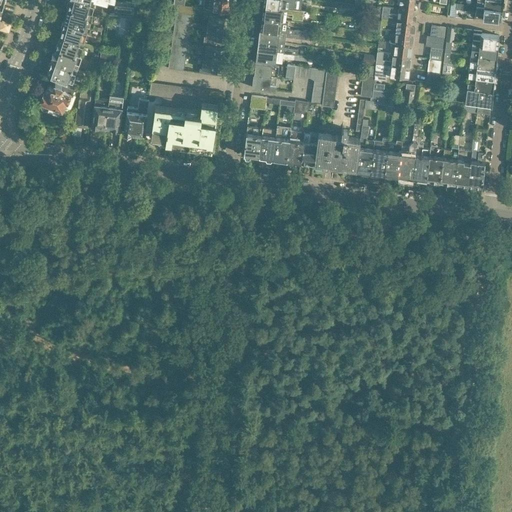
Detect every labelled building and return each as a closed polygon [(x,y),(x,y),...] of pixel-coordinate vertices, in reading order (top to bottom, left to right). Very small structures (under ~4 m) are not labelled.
[(92,13),(96,1),(92,0),(69,0),(68,1),(67,5),(67,7),(93,14),(92,13)] [(205,0),(204,7),(209,8),(231,11),(232,10),(233,9),(233,6),(232,4),(232,0),(205,0)] [(263,0),(263,5),(299,10),(300,0),(263,0)] [(417,9),(417,0),(400,0),(399,9),(416,11),(417,9)] [(501,19),(502,8),(477,5),(451,2),(450,16),(456,17),(457,8),(476,10),(475,19),(483,20),(483,17),(501,19)] [(192,14),(193,6),(177,4),(177,7),(177,12),(192,14)] [(302,20),(304,10),(263,5),(262,17),(281,20),(281,19),(283,19),(283,14),(284,13),(293,14),(292,18),(302,20)] [(114,13),(134,16),(134,8),(115,6),(114,13)] [(368,6),(367,17),(378,19),(379,8),(368,6)] [(415,22),(416,13),(416,11),(399,9),(398,14),(389,13),(390,7),(383,6),(382,18),(415,22)] [(90,27),(93,14),(67,7),(68,8),(65,20),(89,27),(90,27)] [(209,8),(206,24),(229,27),(230,16),(231,11),(209,8)] [(191,21),(192,14),(177,12),(176,19),(191,21)] [(281,21),(281,20),(262,17),(260,29),(315,36),(316,32),(309,30),(309,31),(301,30),(301,29),(294,28),(294,29),(287,28),(288,22),(281,21)] [(413,34),(415,23),(415,22),(382,18),(381,28),(385,28),(386,24),(388,24),(388,22),(396,23),(396,22),(397,22),(396,32),(413,34)] [(190,27),(191,21),(176,19),(175,25),(190,27)] [(84,42),(89,27),(65,20),(61,34),(84,42)] [(227,44),(229,27),(206,24),(204,41),(227,44)] [(446,27),(438,26),(432,25),(431,35),(436,35),(444,36),(446,27)] [(453,41),(455,28),(448,27),(446,41),(452,41),(453,41)] [(315,36),(260,29),(259,39),(285,42),(286,36),(315,40),(315,36)] [(498,47),(499,36),(499,35),(481,33),(481,31),(473,30),(471,44),(498,47)] [(188,39),(189,33),(174,31),(173,37),(188,39)] [(412,45),(413,34),(396,32),(395,42),(412,45)] [(80,55),(84,42),(61,34),(56,48),(80,56),(80,55)] [(444,43),(444,36),(436,35),(435,47),(443,48),(444,43)] [(188,45),(188,39),(173,37),(173,43),(188,45)] [(259,39),(257,49),(300,55),(301,45),(285,43),(285,42),(259,39)] [(224,59),(226,48),(227,44),(204,41),(202,56),(224,59)] [(411,55),(412,45),(395,42),(390,41),(389,46),(394,46),(393,55),(411,57),(411,55)] [(187,51),(188,45),(173,43),(172,49),(187,51)] [(497,58),(498,47),(471,44),(470,55),(497,58)] [(441,60),(443,48),(431,46),(430,58),(441,60)] [(77,69),(82,57),(82,56),(80,55),(80,56),(56,48),(52,60),(77,69)] [(186,58),(187,51),(172,49),(171,55),(186,58)] [(308,56),(257,49),(256,59),(282,62),(283,57),(307,60),(308,56)] [(185,64),(186,58),(171,55),(170,62),(185,64)] [(370,55),(369,64),(376,65),(376,63),(377,56),(370,55)] [(410,67),(411,57),(393,55),(392,61),(383,60),(382,64),(392,65),(410,67)] [(495,69),(497,58),(470,55),(469,66),(495,69)] [(222,75),(224,59),(202,56),(200,72),(222,75)] [(440,72),(441,60),(430,58),(428,71),(440,73),(440,72)] [(73,82),(77,69),(52,60),(48,72),(73,82)] [(279,65),(256,61),(254,75),(277,78),(279,65)] [(184,70),(185,64),(170,62),(169,67),(169,68),(184,70)] [(294,75),(296,64),(288,63),(286,75),(294,76),(294,75)] [(408,78),(410,67),(392,65),(382,64),(376,63),(376,65),(376,68),(382,69),(381,74),(408,78)] [(375,75),(376,68),(376,65),(369,64),(368,70),(364,70),(364,74),(375,75)] [(326,75),(327,69),(327,68),(312,66),(310,77),(315,79),(315,80),(325,81),(326,75)] [(494,80),(495,69),(469,66),(467,77),(494,80)] [(439,83),(440,73),(428,71),(427,81),(439,83)] [(275,90),(277,78),(254,75),(253,87),(275,90)] [(493,91),(494,80),(467,77),(466,88),(493,91)] [(73,94),(74,89),(55,81),(53,86),(49,84),(46,90),(45,90),(41,100),(42,101),(41,104),(41,105),(41,106),(41,107),(41,108),(42,109),(43,110),(44,110),(45,110),(46,110),(47,110),(48,110),(49,109),(49,108),(50,108),(51,104),(63,109),(63,107),(67,109),(68,106),(70,107),(75,95),(73,94)] [(373,96),(374,87),(362,85),(361,95),(373,96)] [(491,105),(493,91),(466,88),(464,102),(491,105)] [(89,128),(94,91),(88,89),(88,97),(80,96),(78,106),(77,106),(75,126),(89,128)] [(419,93),(418,102),(422,102),(422,103),(434,105),(435,95),(419,93)] [(110,95),(110,99),(105,130),(113,131),(113,129),(119,130),(124,97),(110,95)] [(105,130),(110,99),(96,97),(92,126),(98,127),(98,129),(105,130)] [(128,105),(124,132),(131,133),(132,132),(144,134),(149,98),(139,97),(138,106),(128,105)] [(174,98),(168,97),(164,97),(163,104),(155,103),(150,135),(196,142),(195,145),(196,145),(197,142),(212,144),(218,104),(216,104),(210,103),(204,102),(198,101),(192,101),(186,100),(180,99),(174,98)] [(334,106),(335,99),(323,98),(322,102),(322,104),(334,106)] [(308,110),(309,101),(295,99),(295,101),(295,106),(294,111),(302,112),(302,110),(308,110)] [(408,103),(407,112),(418,114),(420,105),(408,103)] [(477,112),(478,105),(466,104),(466,111),(477,112)] [(490,114),(491,107),(478,105),(477,112),(490,114)] [(412,175),(415,153),(417,140),(417,135),(418,135),(419,123),(415,122),(413,140),(410,143),(410,145),(402,144),(398,173),(412,175)] [(259,155),(263,126),(248,124),(244,153),(245,153),(246,155),(249,155),(251,154),(259,155)] [(370,170),(374,139),(366,138),(366,137),(368,135),(369,125),(362,124),(361,131),(362,131),(360,138),(356,167),(362,168),(363,169),(364,169),(365,169),(366,170),(367,170),(368,170),(370,170)] [(277,125),(277,128),(273,157),(287,158),(291,130),(291,127),(277,125)] [(273,157),(277,128),(263,126),(259,155),(266,156),(267,157),(271,158),(272,156),(273,157)] [(356,167),(360,138),(348,136),(349,129),(343,128),(342,135),(319,132),(317,142),(314,162),(356,167)] [(304,141),(305,131),(291,130),(287,158),(288,159),(289,160),(293,161),(295,159),(301,160),(304,141)] [(458,148),(459,148),(459,144),(459,143),(460,135),(456,134),(453,136),(452,149),(444,147),(440,179),(454,181),(458,148)] [(388,141),(389,141),(389,138),(383,137),(383,140),(374,139),(370,170),(372,170),(373,171),(375,171),(376,171),(378,171),(379,171),(380,171),(384,171),(388,141)] [(398,173),(402,144),(403,139),(397,139),(396,142),(389,141),(388,141),(384,171),(385,172),(386,172),(387,172),(388,173),(389,173),(390,173),(391,173),(392,173),(398,173)] [(317,142),(304,141),(301,160),(314,162),(317,142)] [(440,179),(444,147),(438,146),(438,145),(431,144),(431,148),(430,148),(426,177),(440,179)] [(426,177),(430,148),(423,147),(423,154),(415,153),(412,175),(426,177)] [(468,183),(472,150),(465,149),(465,148),(459,148),(458,148),(454,181),(468,183)] [(482,185),(486,152),(472,150),(468,183),(482,185)]
